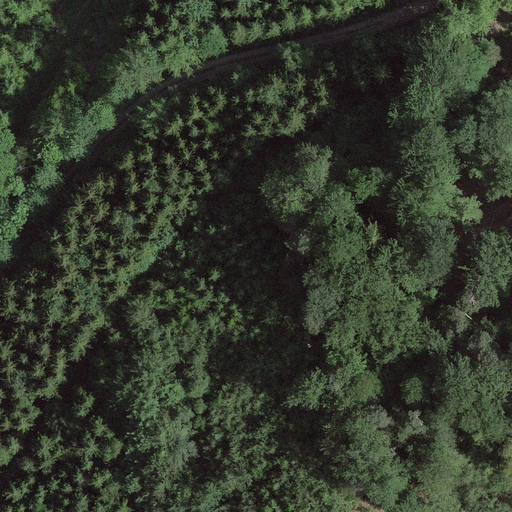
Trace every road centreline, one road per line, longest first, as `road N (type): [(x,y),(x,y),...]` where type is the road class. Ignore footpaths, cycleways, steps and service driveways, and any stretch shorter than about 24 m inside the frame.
road 1 (track): [(0,478),(163,252),(207,204),(261,160),(511,17)]
road 2 (track): [(426,0),(226,62),(143,100),(83,155),(0,263)]
